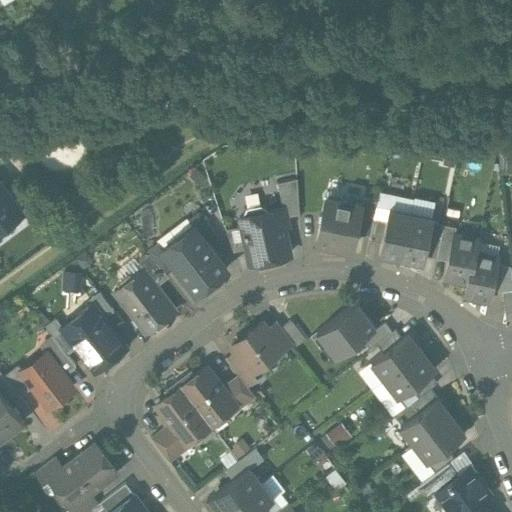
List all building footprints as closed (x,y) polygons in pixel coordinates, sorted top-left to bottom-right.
[(283,207),(285,216),(299,214),(296,178),(277,182),(282,207),(283,207)] [(0,182),(0,228),(22,212),(0,182)] [(320,224),(316,242),(350,249),(354,232),(360,203),(342,199),(341,193),(327,190),(323,195),(322,198),(324,201),(322,214),(319,216),(318,221),(320,224)] [(360,203),(354,232),(369,235),(373,217),(377,201),(364,198),(360,203)] [(241,225),(246,249),(249,263),(289,255),(283,227),(288,226),(285,216),(283,207),(282,207),(267,210),(267,208),(260,204),(246,207),(242,214),(242,216),(239,216),(241,225)] [(385,220),(381,242),(378,254),(400,258),(410,212),(388,208),(385,220)] [(196,229),(205,240),(215,233),(198,211),(188,219),(196,230),(196,229)] [(432,217),(410,212),(400,258),(422,263),(424,255),(431,221),(432,217)] [(373,217),(369,235),(369,239),(381,242),(385,220),(373,217)] [(431,221),(424,255),(436,257),(443,224),(431,221)] [(443,224),(436,257),(447,260),(453,233),(454,233),(455,226),(443,224)] [(233,251),(246,249),(241,225),(225,229),(233,251)] [(161,248),(173,265),(174,265),(176,266),(184,275),(183,278),(195,293),(227,269),(205,240),(196,229),(196,230),(183,239),(175,238),(161,248)] [(454,233),(453,233),(447,260),(444,277),(467,282),(474,252),(477,238),(454,233)] [(147,250),(151,255),(163,272),(173,265),(161,248),(157,242),(147,250)] [(474,252),(467,282),(464,296),(488,301),(490,289),(496,263),(497,257),(474,252)] [(140,259),(139,265),(142,270),(143,269),(155,285),(167,276),(163,272),(151,255),(145,255),(140,259)] [(511,281),(510,266),(496,263),(490,289),(502,291),(511,289),(511,281)] [(120,281),(119,287),(113,292),(145,333),(175,311),(155,285),(143,269),(142,270),(131,279),(130,278),(124,277),(120,281)] [(511,311),(511,289),(502,291),(505,313),(511,311)] [(92,304),(104,319),(113,311),(99,292),(88,301),(91,305),(92,304)] [(335,357),(375,326),(356,302),(316,332),(335,357)] [(62,330),(76,348),(94,373),(126,348),(104,319),(92,304),(91,305),(62,327),(63,330),(62,330)] [(45,327),(66,356),(76,348),(62,330),(63,330),(62,327),(55,319),(45,327)] [(277,322),(268,330),(282,348),(291,341),(277,322)] [(375,343),(391,331),(384,322),(362,339),(369,348),(375,343)] [(282,348),(268,330),(262,323),(231,347),(234,352),(250,372),(251,372),(282,348)] [(382,353),(401,339),(394,329),(391,331),(375,343),(382,353)] [(384,380),(421,352),(408,334),(401,339),(382,353),(370,362),(384,380)] [(47,357),(48,357),(63,377),(75,367),(53,338),(41,348),(47,357)] [(251,372),(250,372),(234,352),(224,359),(237,376),(247,388),(257,380),(251,372)] [(398,398),(410,389),(429,375),(435,370),(421,352),(384,380),(398,398)] [(47,357),(23,375),(33,387),(48,408),(72,389),(63,377),(48,357),(47,357)] [(4,379),(15,394),(19,398),(33,387),(23,375),(18,368),(4,379)] [(210,425),(235,405),(206,368),(194,377),(190,372),(177,382),(210,425)] [(0,393),(6,402),(15,394),(4,379),(0,373),(0,393)] [(410,389),(417,399),(430,389),(436,384),(429,375),(410,389)] [(254,398),(247,388),(237,376),(226,385),(243,407),(254,398)] [(184,444),(210,425),(177,382),(164,392),(168,397),(155,406),(169,425),(184,444)] [(401,411),(408,420),(437,399),(430,389),(417,399),(401,411)] [(0,393),(0,426),(7,436),(23,424),(6,402),(0,393)] [(400,427),(413,445),(451,417),(437,399),(408,420),(400,427)] [(413,445),(427,463),(446,449),(464,435),(451,417),(413,445)] [(179,447),(184,444),(169,425),(150,439),(169,463),(183,452),(179,447)] [(72,508),(89,494),(116,474),(94,445),(61,470),(50,479),(51,480),(71,506),(72,508)] [(226,470),(233,480),(249,468),(249,469),(261,460),(254,449),(226,470)] [(434,473),(447,463),(453,458),(446,449),(427,463),(434,473)] [(51,480),(50,479),(61,470),(53,460),(34,474),(43,486),(51,480)] [(434,492),(456,476),(447,463),(434,473),(419,485),(429,498),(435,493),(434,492)] [(448,511),(468,511),(482,502),(491,495),(469,466),(456,476),(434,492),(435,493),(448,511)] [(249,468),(233,480),(207,500),(215,511),(224,511),(261,484),(249,469),(249,468)] [(273,500),(261,484),(224,511),(257,511),(266,505),(273,500)] [(100,504),(106,511),(112,511),(129,499),(121,488),(100,504)] [(89,511),(98,506),(89,494),(72,508),(71,506),(63,511),(89,511)] [(145,511),(133,496),(129,499),(112,511),(145,511)] [(489,511),(482,502),(468,511),(489,511)]
